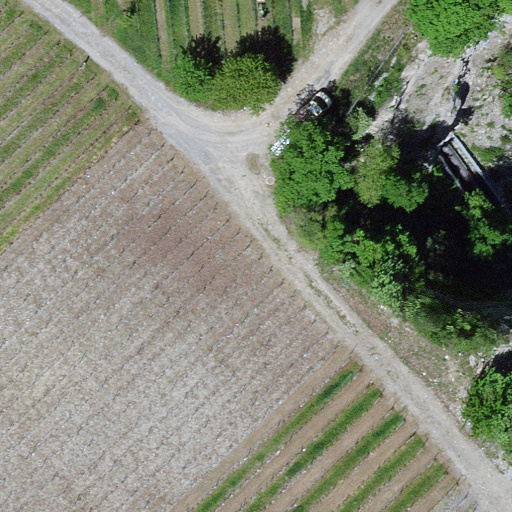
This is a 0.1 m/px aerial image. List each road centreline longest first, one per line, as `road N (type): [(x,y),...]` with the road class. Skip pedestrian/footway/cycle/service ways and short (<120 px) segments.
road 1 (track): [(506,511),(244,169)]
road 2 (track): [(69,0),(244,169)]
road 3 (track): [(244,169),(399,0)]
